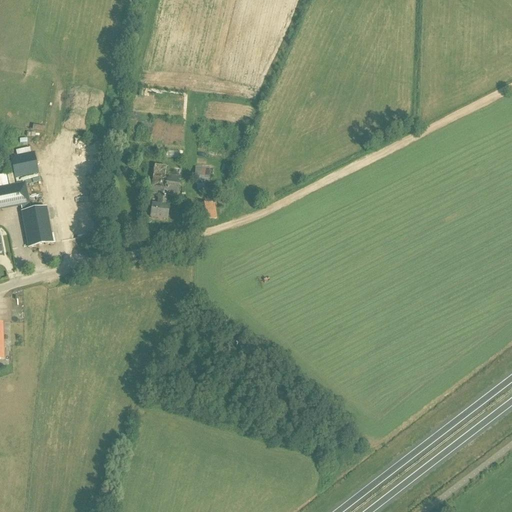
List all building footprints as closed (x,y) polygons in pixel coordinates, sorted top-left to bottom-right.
[(10,161),(13,178),(32,175),(29,158),(10,161)] [(177,198),(180,176),(165,174),(166,167),(154,166),(150,194),(158,195),(156,205),(152,205),(150,218),(167,220),(168,207),(166,207),(167,197),(177,198)] [(210,181),(211,169),(195,168),(194,181),(210,181)] [(11,176),(0,177),(0,186),(0,187),(12,186),(11,176)] [(46,193),(46,180),(34,180),(34,194),(46,193)] [(212,204),(195,206),(197,223),(215,219),(212,204)] [(45,207),(21,212),(28,249),(53,244),(45,207)] [(498,431),(490,447),(499,451),(506,435),(498,431)]
